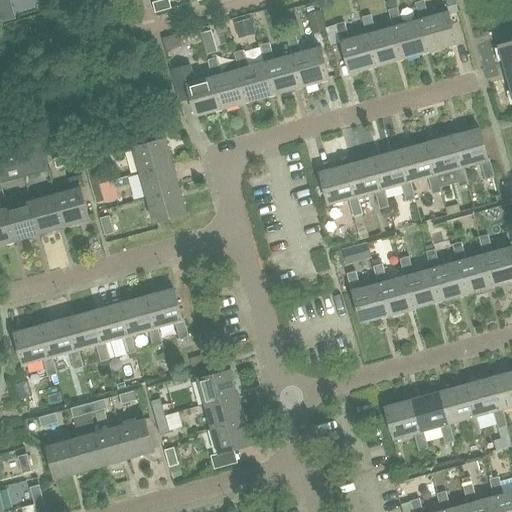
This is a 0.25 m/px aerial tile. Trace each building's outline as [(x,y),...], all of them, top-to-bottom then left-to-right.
[(156,13),(172,8),(169,0),(161,0),(153,2),(156,13)] [(458,44),(450,15),(460,12),(456,0),(445,0),(449,12),(429,18),(425,0),(416,3),(420,20),(422,20),(430,51),(458,44)] [(403,25),(398,8),(389,10),(393,28),(395,27),(404,59),(430,51),(422,20),(420,20),(403,25)] [(369,34),(377,66),(404,59),(395,27),(393,28),(377,32),(372,14),(362,17),(367,35),(369,34)] [(367,35),(350,40),(345,22),(335,25),(341,44),(342,43),(351,74),(377,66),(369,34),(367,35)] [(189,46),(208,41),(204,28),(185,33),(189,46)] [(179,35),(164,39),(167,50),(182,46),(179,35)] [(287,38),(292,56),(294,55),(303,87),(330,80),(321,48),(318,49),(315,38),(299,43),(297,35),(287,38)] [(261,45),(266,63),(268,62),(276,94),(303,87),(294,55),(292,56),(275,60),(270,42),(261,45)] [(511,42),(500,46),(511,89),(511,42)] [(268,62),(266,63),(249,68),(244,50),(234,53),(239,70),(241,70),(250,102),(276,94),(268,62)] [(239,70),(223,75),(218,57),(208,60),(213,78),(215,77),(224,109),(250,102),(241,70),(239,70)] [(192,99),(197,117),(224,109),(215,77),(213,78),(196,82),(191,65),(172,70),(180,102),(192,99)] [(489,160),(480,129),(454,136),(462,168),(464,167),(481,162),(486,180),(495,177),(490,159),(489,160)] [(153,132),(132,137),(135,148),(156,142),(153,132)] [(464,167),(462,168),(454,136),(427,143),(436,175),(438,174),(455,170),(459,188),(469,185),(464,167)] [(141,173),(174,164),(167,139),(156,142),(135,148),(134,148),(141,173)] [(436,175),(427,143),(400,151),(409,182),(411,182),(429,177),(433,195),(443,192),(438,174),(436,175)] [(32,145),(17,149),(21,164),(36,160),(32,145)] [(17,149),(1,153),(6,168),(21,164),(17,149)] [(382,190),(385,189),(402,185),(407,202),(416,200),(411,182),(409,182),(400,151),(374,158),(382,190)] [(71,155),(54,159),(57,169),(74,164),(71,155)] [(382,190),(374,158),(347,166),(356,197),(359,197),(375,192),(380,210),(390,207),(385,189),(382,190)] [(148,198),(181,189),(174,164),(141,173),(148,198)] [(359,197),(356,197),(347,166),(320,173),(329,205),(349,199),(354,217),(364,214),(359,197)] [(92,187),(101,184),(97,167),(87,170),(92,187)] [(73,191),(56,195),(65,226),(90,219),(81,188),(86,187),(82,174),(69,178),(73,191)] [(101,184),(92,187),(97,204),(106,201),(101,184)] [(181,189),(148,198),(155,224),(188,214),(181,189)] [(32,202),(40,233),(65,226),(56,195),(32,202)] [(40,233),(32,202),(7,209),(16,239),(40,233)] [(0,243),(16,239),(7,209),(0,210),(0,243)] [(110,216),(100,219),(105,236),(115,233),(110,216)] [(511,281),(511,247),(494,252),(489,235),(479,237),(484,255),(485,255),(494,286),(511,281)] [(485,255),(484,255),(467,260),(462,242),(453,244),(458,262),(459,262),(468,294),(494,286),(485,255)] [(442,301),(468,294),(459,262),(458,262),(441,267),(436,249),(427,252),(432,269),(433,269),(442,301)] [(405,277),(407,276),(415,308),(442,301),(433,269),(432,269),(414,274),(410,256),(400,259),(405,277)] [(405,277),(388,282),(381,258),(372,260),(379,284),(380,284),(389,316),(415,308),(407,276),(405,277)] [(380,284),(379,284),(362,289),(357,271),(348,273),(362,323),(389,316),(380,284)] [(185,319),(183,320),(175,289),(148,296),(157,328),(159,327),(175,323),(180,340),(190,338),(185,319)] [(148,296),(121,304),(130,335),(132,335),(149,330),(154,348),(164,345),(159,327),(157,328),(148,296)] [(132,335),(130,335),(121,304),(95,311),(104,343),(106,342),(122,338),(127,355),(137,352),(132,335)] [(95,311),(68,319),(77,350),(79,350),(96,345),(101,362),(111,360),(106,342),(104,343),(95,311)] [(41,326),(50,358),(53,357),(69,352),(74,370),(84,367),(79,350),(77,350),(68,319),(41,326)] [(50,358),(41,326),(15,333),(24,365),(43,360),(48,377),(58,374),(53,357),(50,358)] [(206,406),(238,397),(231,370),(198,379),(206,406)] [(511,372),(492,378),(501,409),(503,409),(511,406),(511,372)] [(492,378),(466,385),(473,413),(474,417),(476,416),(494,411),(498,429),(508,427),(503,409),(501,409),(492,378)] [(466,385),(439,393),(448,424),(450,424),(467,419),(472,436),(482,434),(476,416),(474,417),(473,413),(466,385)] [(137,390),(120,395),(122,405),(140,400),(137,390)] [(439,393),(413,400),(422,431),(424,431),(441,426),(446,443),(455,441),(450,424),(448,424),(439,393)] [(245,421),(238,397),(206,406),(212,430),(245,421)] [(156,419),(166,416),(161,398),(151,401),(156,419)] [(88,404),(91,414),(108,409),(106,399),(88,404)] [(413,400),(386,407),(395,439),(414,434),(419,451),(429,449),(424,431),(422,431),(413,400)] [(91,414),(88,404),(71,409),(73,418),(91,414)] [(57,413),(39,418),(42,427),(59,422),(57,413)] [(171,416),(174,431),(188,428),(185,413),(171,416)] [(166,416),(156,419),(160,436),(171,433),(166,416)] [(121,426),(130,458),(155,451),(146,419),(121,426)] [(252,446),(245,421),(212,430),(219,455),(252,446)] [(121,426),(96,433),(105,465),(130,458),(121,426)] [(96,433),(71,440),(80,472),(105,465),(96,433)] [(80,472),(71,440),(46,447),(55,479),(80,472)] [(165,450),(170,468),(179,465),(174,447),(165,450)] [(18,456),(22,474),(32,472),(28,454),(18,456)] [(499,476),(490,479),(495,496),(497,495),(501,511),(511,511),(511,490),(504,493),(499,476)] [(473,483),(464,486),(468,503),(470,502),(472,511),(501,511),(497,495),(495,496),(478,500),(473,483)] [(31,489),(35,506),(45,503),(41,487),(31,489)] [(446,491),(437,494),(442,510),(444,510),(444,511),(472,511),(470,502),(468,503),(451,508),(446,491)] [(423,511),(420,498),(411,501),(413,511),(444,511),(444,510),(442,510),(435,511),(423,511)] [(47,511),(45,503),(35,506),(37,511),(47,511)]
